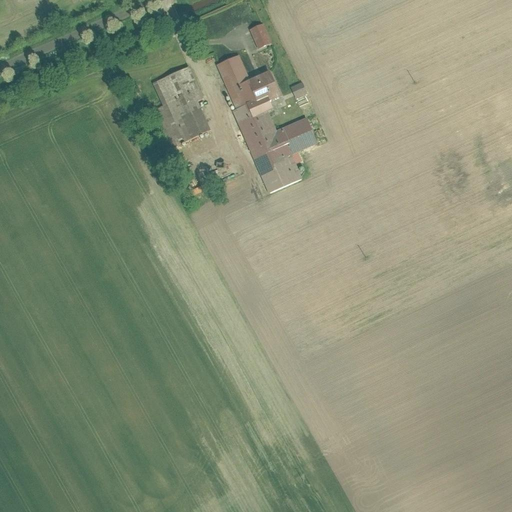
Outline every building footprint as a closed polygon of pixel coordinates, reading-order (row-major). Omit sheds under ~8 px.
[(264,28),(251,34),(259,55),(273,49),(264,28)] [(239,58),(215,67),(235,116),(266,103),(279,98),(269,75),(249,83),(239,58)] [(189,68),(152,83),(166,117),(174,114),(185,143),(209,133),(198,106),(204,104),(189,68)] [(301,83),(289,89),(294,101),(307,95),(301,83)] [(307,120),(278,132),(266,103),(235,116),(269,195),(300,182),(289,158),(318,146),(307,120)] [(192,196),(200,192),(198,188),(190,192),(192,196)]
